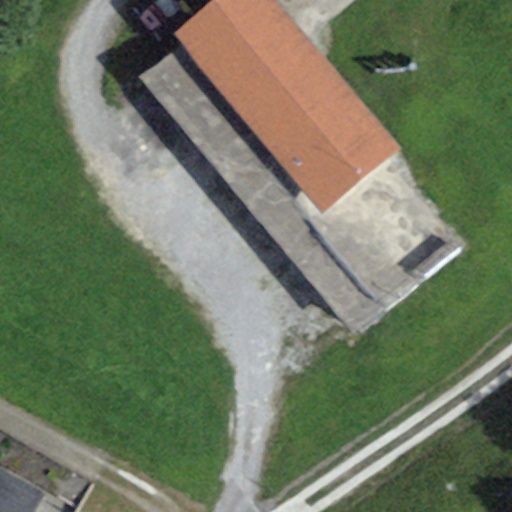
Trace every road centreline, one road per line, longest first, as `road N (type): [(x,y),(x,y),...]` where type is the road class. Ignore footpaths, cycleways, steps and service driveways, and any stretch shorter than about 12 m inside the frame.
road 1 (track): [(511,359),(290,511)]
road 2 (track): [(180,511),(106,464),(0,412)]
